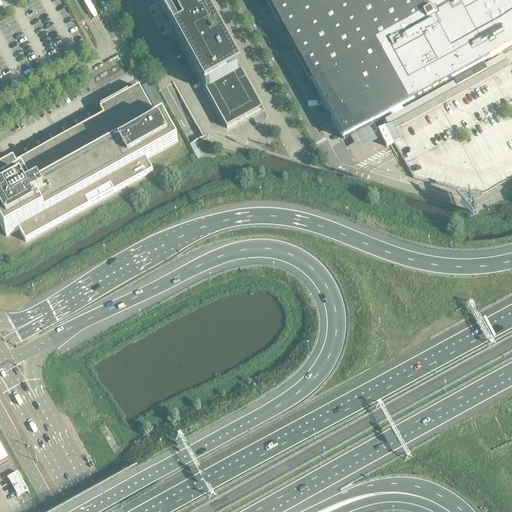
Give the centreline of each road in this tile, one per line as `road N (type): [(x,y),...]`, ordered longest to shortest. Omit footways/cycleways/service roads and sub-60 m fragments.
road 1 (motorway): [(39,344),(211,259),(252,248),(302,260),(334,306),(330,353),(294,394),(80,511)]
road 2 (motorway): [(511,260),(440,265),(313,223),(239,217),(184,234),(42,315)]
road 3 (motorway): [(511,319),(157,511)]
road 4 (motorway): [(204,511),(511,343)]
road 5 (motorway): [(254,511),(511,369)]
road 6 (secondary): [(86,511),(28,406)]
